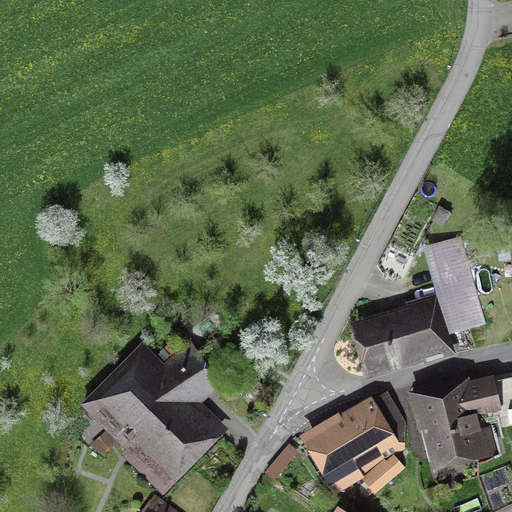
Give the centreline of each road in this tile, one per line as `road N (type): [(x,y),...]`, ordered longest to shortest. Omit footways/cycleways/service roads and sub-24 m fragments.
road 1 (residential): [(294,399),(470,62),(480,0)]
road 2 (residential): [(511,350),(294,399)]
road 3 (residential): [(228,511),(294,399)]
